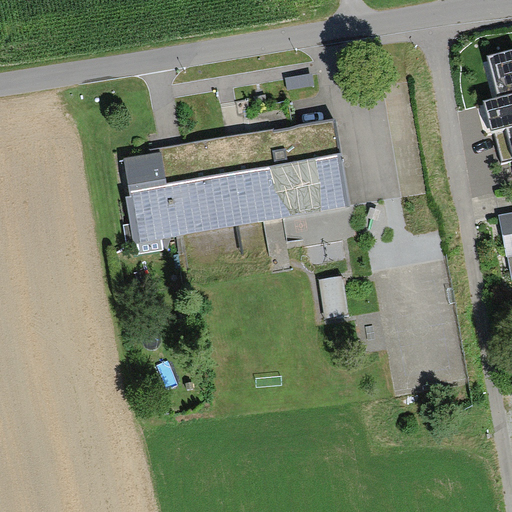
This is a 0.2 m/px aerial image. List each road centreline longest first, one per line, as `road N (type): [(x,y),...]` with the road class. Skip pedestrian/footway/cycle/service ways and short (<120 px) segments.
road 1 (residential): [(425,15),(511,493)]
road 2 (unclassified): [(0,84),(425,15)]
